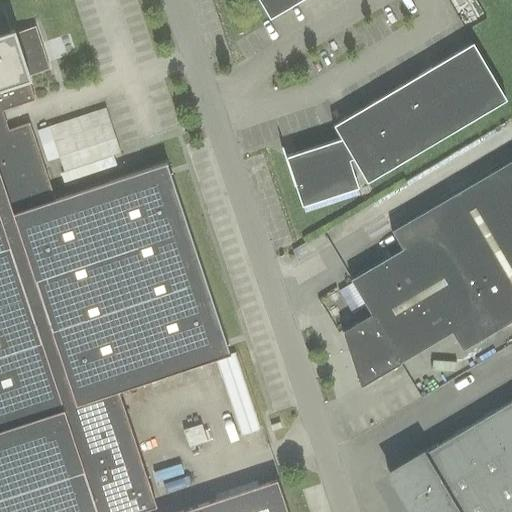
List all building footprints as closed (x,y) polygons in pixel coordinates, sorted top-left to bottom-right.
[(259,0),(270,18),(300,0),(259,0)] [(0,11),(0,511),(287,511),(277,480),(179,511),(143,511),(156,506),(119,391),(230,354),(167,163),(55,200),(30,123),(2,132),(0,126),(0,111),(35,100),(29,80),(30,79),(29,75),(50,69),(36,26),(15,33),(14,30),(11,31),(4,10),(0,11)] [(506,99),(473,43),(333,125),(341,138),(285,156),(294,185),(295,185),(302,205),(358,187),(349,159),(353,158),(367,182),(506,99)] [(107,109),(49,128),(64,173),(122,154),(107,109)] [(511,158),(391,230),(402,248),(350,279),(371,314),(343,330),(342,330),(361,386),(362,386),(362,385),(400,362),(451,332),(462,350),(511,320),(511,158)] [(230,354),(216,359),(242,436),(261,429),(236,352),(230,354)] [(389,468),(387,469),(412,511),(511,511),(511,400),(424,452),(391,471),(389,468)] [(189,447),(207,441),(202,424),(183,430),(189,447)]
